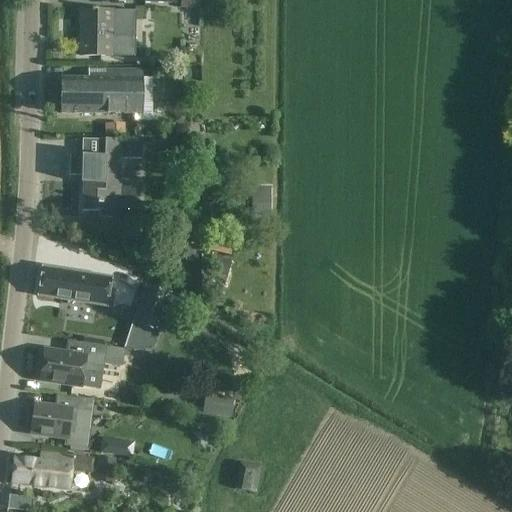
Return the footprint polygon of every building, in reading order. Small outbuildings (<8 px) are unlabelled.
[(143,0),(144,4),(180,5),(180,10),(196,11),(196,0),(143,0)] [(127,30),(127,12),(112,12),(81,11),(80,57),(112,57),(112,29),(127,30)] [(61,114),(135,115),(135,123),(152,123),(152,79),(141,79),(141,71),(106,71),(106,75),(92,75),(92,79),(61,79),(61,114)] [(104,125),(104,136),(124,136),(124,125),(104,125)] [(100,219),(120,219),(120,212),(134,212),(135,188),(119,188),(120,160),(141,160),(141,141),(104,140),(104,157),(69,156),(69,176),(87,176),(87,183),(83,183),(82,212),(100,212),(100,219)] [(251,187),(250,224),(269,224),(270,188),(251,187)] [(43,269),(41,283),(107,293),(109,281),(109,280),(63,272),(43,269)] [(41,283),(39,296),(59,299),(105,306),(107,293),(41,283)] [(132,325),(158,333),(171,295),(146,286),(132,325)] [(171,297),(167,310),(186,316),(190,303),(171,297)] [(39,381),(58,384),(82,388),(84,372),(102,375),(103,365),(122,368),(124,350),(75,343),(74,355),(43,351),(39,381)] [(30,435),(68,440),(82,442),(87,400),(63,397),(62,409),(34,405),(30,435)] [(204,403),(203,414),(228,416),(229,405),(204,403)] [(101,440),(99,455),(132,459),(134,444),(101,440)] [(70,470),(81,471),(90,472),(91,460),(72,458),(72,457),(40,454),(39,462),(13,459),(10,484),(68,490),(70,470)] [(110,460),(98,458),(95,482),(108,483),(110,460)] [(122,463),(120,475),(129,477),(132,465),(122,463)] [(240,464),(231,496),(254,503),(263,471),(240,464)]
